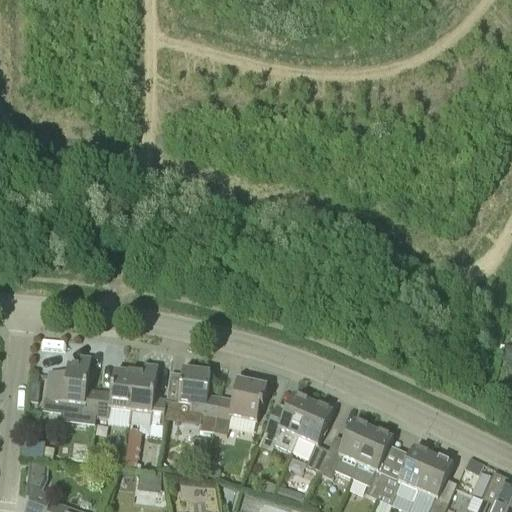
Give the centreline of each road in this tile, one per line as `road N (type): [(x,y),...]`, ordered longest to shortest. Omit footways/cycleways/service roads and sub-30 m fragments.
road 1 (tertiary): [(511,462),(274,352),(127,317),(23,307)]
road 2 (track): [(140,178),(446,278),(471,270),(511,213)]
road 3 (track): [(482,0),(435,48),(374,76),(277,71),(150,42)]
road 4 (track): [(148,0),(140,179),(124,268),(104,313)]
road 5 (residential): [(3,511),(23,307)]
road 6 (track): [(0,115),(23,137),(140,179)]
